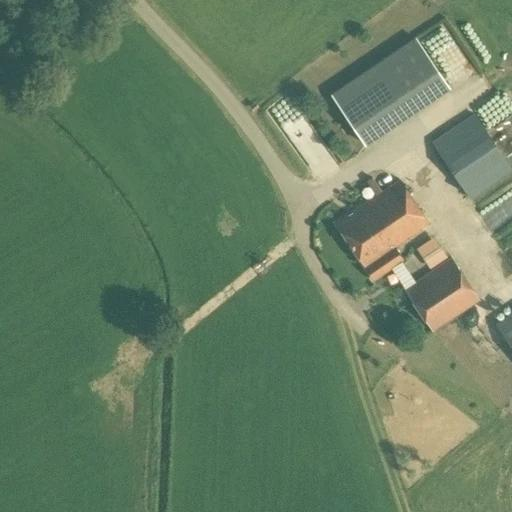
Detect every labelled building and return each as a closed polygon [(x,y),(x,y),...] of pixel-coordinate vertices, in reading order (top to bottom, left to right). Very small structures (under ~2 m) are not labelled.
[(364,145),(447,89),(449,88),(447,86),(414,37),(330,94),(364,145)] [(470,199),(511,170),(473,113),(430,142),(470,199)] [(373,279),(401,260),(392,246),(426,223),(398,181),(335,223),(373,279)] [(408,245),(419,262),(438,250),(427,234),(408,245)] [(432,331),(479,300),(450,258),(403,289),(432,331)] [(511,350),(511,310),(493,323),(511,350)]
